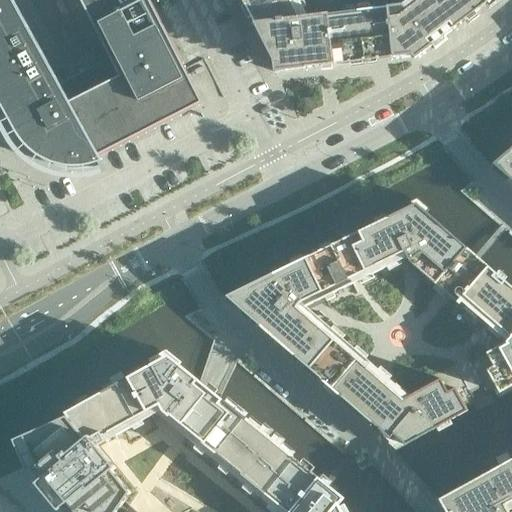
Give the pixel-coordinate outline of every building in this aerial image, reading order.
[(0,0),(0,102),(8,118),(17,134),(20,139),(24,144),(28,148),(32,152),(37,156),(42,159),(47,162),(52,164),(58,166),(64,168),(69,169),(75,169),(81,169),(87,168),(93,167),(99,166),(104,163),(100,156),(197,107),(203,104),(185,68),(149,0),(0,0)] [(243,0),(244,2),(244,3),(246,7),(247,7),(254,22),(255,25),(257,27),(265,42),(264,42),(268,50),(268,49),(270,52),(273,59),(273,60),(274,61),(275,72),(280,72),(306,68),(379,59),(392,58),(398,57),(406,56),(412,55),(414,59),(426,50),(432,46),(435,50),(448,40),(445,36),(456,28),(466,21),(468,25),(479,17),(476,13),(486,5),(489,9),(501,0),(406,0),(383,17),(375,18),(304,23),(293,0),(243,0)] [(17,134),(8,118),(0,122),(0,123),(9,139),(17,134)] [(511,147),(493,163),(495,165),(511,180),(511,147)] [(411,207),(227,297),(228,298),(237,306),(238,307),(243,311),(252,319),(262,328),(272,337),(277,341),(297,358),(298,359),(313,372),(321,379),(325,382),(343,397),(365,416),(364,417),(383,433),(384,433),(390,439),(401,448),(406,445),(468,411),(466,408),(476,402),(488,395),(498,390),(500,393),(511,386),(511,287),(483,263),(472,253),(427,213),(430,210),(418,199),(410,203),(411,207)] [(40,467),(47,476),(70,503),(76,511),(117,511),(127,498),(130,493),(113,471),(116,467),(99,446),(102,444),(100,443),(154,411),(281,508),(277,511),(347,511),(343,504),(339,506),(339,505),(345,498),(333,489),(327,484),(318,478),(310,470),(312,468),(301,459),(299,462),(290,455),(293,452),(271,435),(269,438),(267,436),(270,432),(249,415),(246,419),(242,416),(246,412),(226,396),(222,400),(209,389),(177,364),(180,362),(165,350),(147,360),(151,366),(145,369),(142,363),(135,367),(98,387),(102,393),(65,413),(68,417),(16,441),(27,466),(29,472),(40,467)] [(511,511),(511,459),(443,497),(444,499),(448,506),(444,508),(445,511),(511,511)] [(60,511),(70,503),(64,497),(58,490),(47,476),(40,481),(37,484),(40,486),(60,511)]
